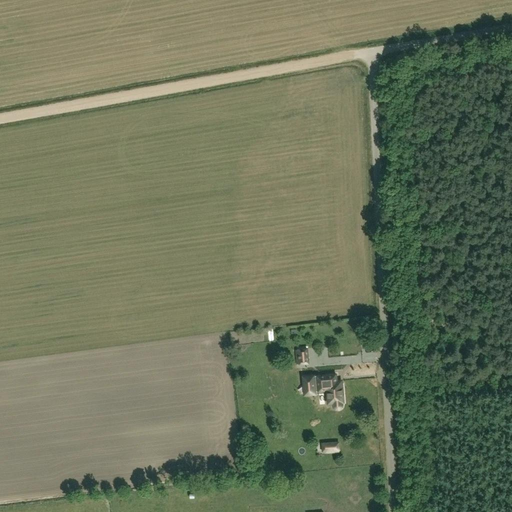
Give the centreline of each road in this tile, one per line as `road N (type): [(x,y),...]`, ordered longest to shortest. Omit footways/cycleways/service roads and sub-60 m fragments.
road 1 (unclassified): [(392,511),(370,53),(511,26)]
road 2 (track): [(0,118),(370,53)]
